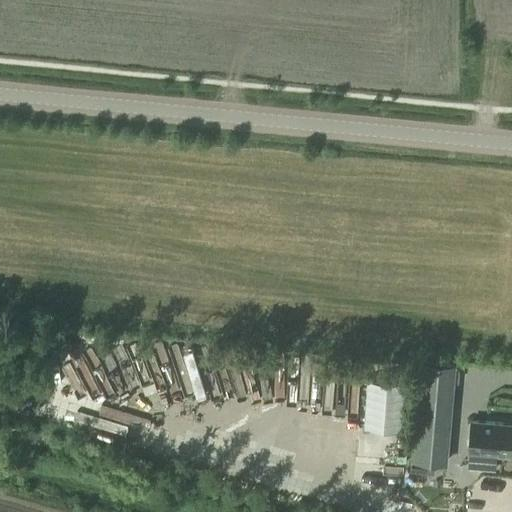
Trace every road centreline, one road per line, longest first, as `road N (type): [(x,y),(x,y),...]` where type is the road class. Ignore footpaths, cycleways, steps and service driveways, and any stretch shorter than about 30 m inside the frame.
road 1 (unclassified): [(511,145),(0,95)]
road 2 (unknown): [(313,407),(331,463),(398,511)]
